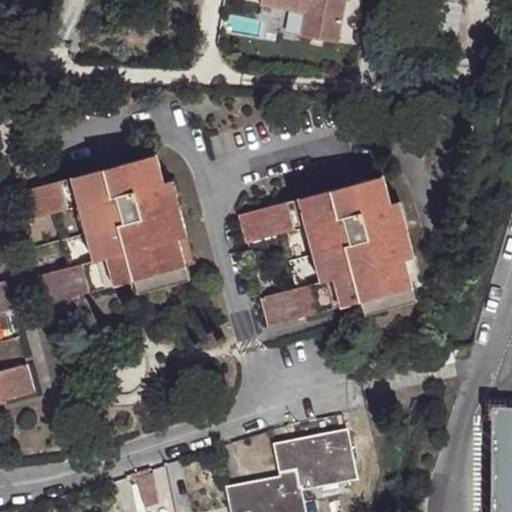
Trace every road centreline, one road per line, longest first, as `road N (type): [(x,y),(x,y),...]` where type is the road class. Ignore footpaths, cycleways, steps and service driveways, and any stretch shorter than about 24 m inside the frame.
road 1 (residential): [(265,408),(195,156),(174,132),(137,129),(64,147)]
road 2 (residential): [(0,493),(74,481),(265,408)]
road 3 (unknown): [(200,77),(403,74)]
